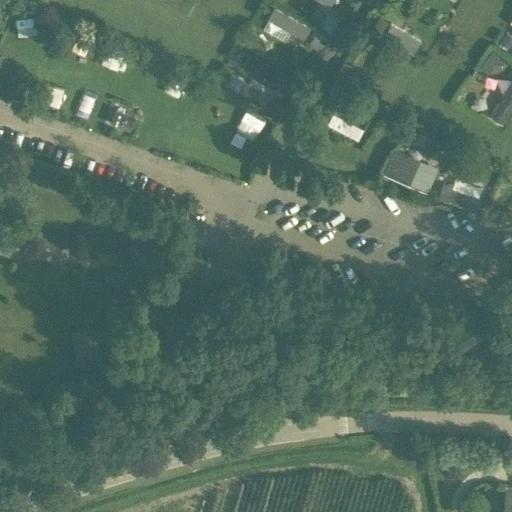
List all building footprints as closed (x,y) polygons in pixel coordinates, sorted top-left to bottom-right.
[(274,5),(263,28),(300,46),(311,23),(274,5)] [(499,41),(506,46),(511,37),(511,36),(506,31),(499,41)] [(492,48),(480,66),(488,72),(500,54),(492,48)] [(511,77),(491,113),(507,122),(511,112),(511,77)] [(89,119),(96,101),(81,95),(73,113),(89,119)] [(109,123),(128,130),(133,115),(114,108),(109,123)] [(359,136),(364,125),(334,111),(329,122),(359,136)] [(426,189),(436,167),(392,147),(383,170),(426,189)] [(38,163),(30,186),(53,194),(61,171),(38,163)] [(86,197),(83,212),(99,215),(102,200),(86,197)] [(72,332),(76,356),(117,349),(113,325),(72,332)] [(511,511),(511,484),(505,484),(501,511),(511,511)]
